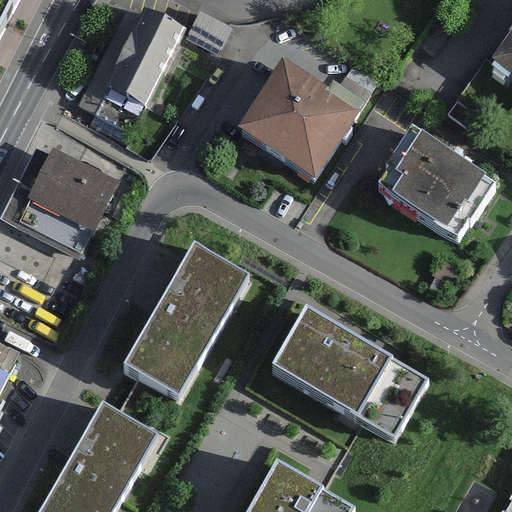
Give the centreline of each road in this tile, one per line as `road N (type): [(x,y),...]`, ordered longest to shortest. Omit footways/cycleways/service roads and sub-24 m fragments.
road 1 (residential): [(169,185),(2,511)]
road 2 (residential): [(464,337),(201,192),(169,185)]
road 3 (residential): [(263,34),(169,185)]
road 4 (primary): [(75,0),(0,143)]
